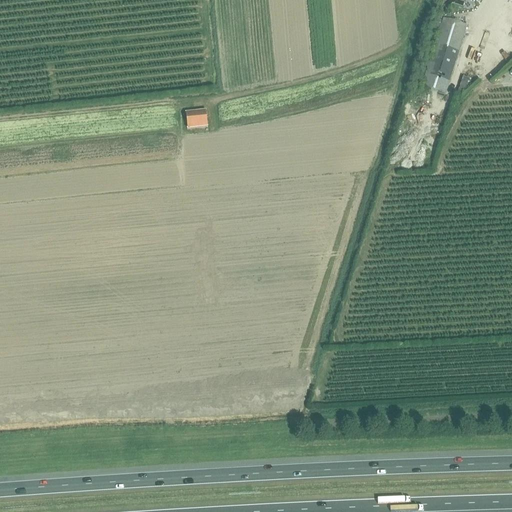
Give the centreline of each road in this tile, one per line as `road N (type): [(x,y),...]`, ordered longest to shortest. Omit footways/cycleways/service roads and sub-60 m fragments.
road 1 (motorway): [(511,463),(0,493)]
road 2 (motorway): [(234,511),(511,501)]
